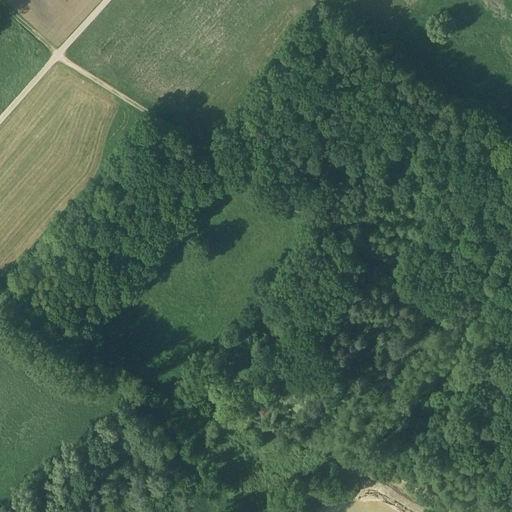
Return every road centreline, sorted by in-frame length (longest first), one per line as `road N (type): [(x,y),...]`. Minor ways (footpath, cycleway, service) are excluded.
road 1 (track): [(511,341),(436,304),(108,91),(0,5)]
road 2 (track): [(228,511),(0,326)]
road 3 (track): [(300,511),(381,418),(448,310)]
road 4 (track): [(108,0),(0,120)]
